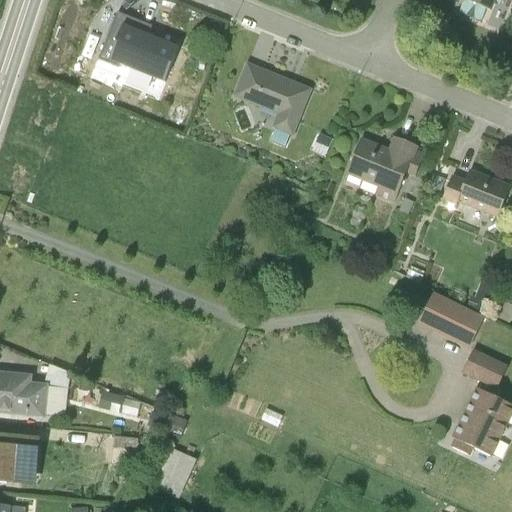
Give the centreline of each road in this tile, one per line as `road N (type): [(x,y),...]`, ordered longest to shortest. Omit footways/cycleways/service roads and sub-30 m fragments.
road 1 (residential): [(369,62),(212,0)]
road 2 (residential): [(511,120),(369,62)]
